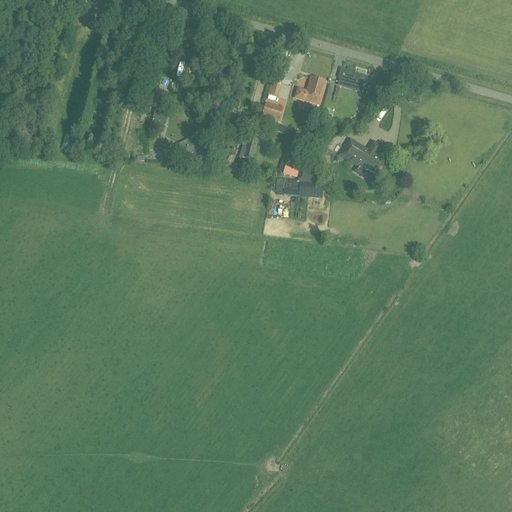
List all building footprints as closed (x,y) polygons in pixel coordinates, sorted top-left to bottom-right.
[(341,86),(355,90),(357,83),(359,84),(361,76),(348,73),(349,70),(342,68),(342,70),(336,68),(333,77),(335,77),(333,83),(341,86)] [(297,88),(294,98),(320,105),(326,82),(311,78),(307,91),(297,88)] [(283,108),(266,104),(262,118),(279,123),(283,108)] [(163,122),(161,121),(163,111),(160,110),(160,109),(154,107),(153,108),(150,120),(151,120),(149,125),(161,128),(163,122)] [(315,124),(306,122),(305,129),(313,131),(315,124)] [(47,135),(44,144),(51,146),(54,137),(47,135)] [(248,161),(254,162),(255,163),(259,149),(256,148),(258,139),(250,136),(247,148),(243,147),(240,159),(241,159),(248,161)] [(202,153),(194,138),(177,146),(182,157),(186,155),(188,160),(202,153)] [(359,147),(361,145),(351,138),(349,141),(342,152),(352,159),(359,148),(359,147)] [(84,141),(77,139),(72,155),(76,156),(79,146),(82,146),(84,141)] [(373,142),(366,153),(359,148),(352,159),(359,164),(366,168),(364,171),(364,173),(369,176),(372,176),(374,172),(379,176),(387,163),(375,156),(381,147),(373,142)] [(232,168),(236,157),(225,154),(218,152),(215,164),(222,165),(222,166),(232,168)] [(316,185),(322,161),(314,159),(313,164),(307,162),(303,178),(299,181),(301,181),(300,183),(299,195),(299,198),(322,200),(323,186),(316,185)] [(12,175),(18,177),(21,170),(15,168),(12,175)]
